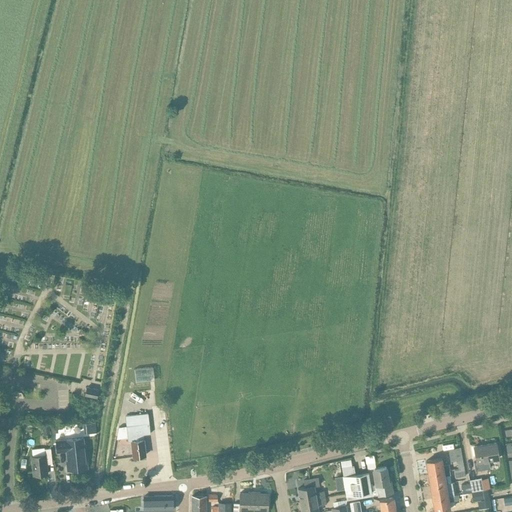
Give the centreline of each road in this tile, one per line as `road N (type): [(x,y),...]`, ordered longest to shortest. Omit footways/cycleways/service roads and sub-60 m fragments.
road 1 (residential): [(0,511),(184,484)]
road 2 (residential): [(276,467),(402,436)]
